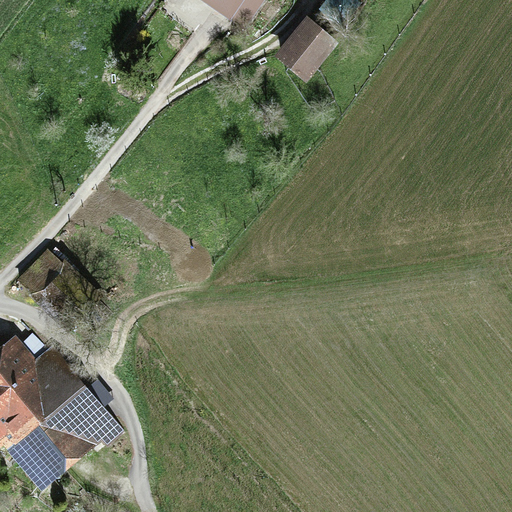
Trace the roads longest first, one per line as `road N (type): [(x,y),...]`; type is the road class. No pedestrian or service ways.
road 1 (track): [(0,313),(108,383),(131,416),(139,492),(149,511)]
road 2 (track): [(307,0),(265,44),(145,111)]
